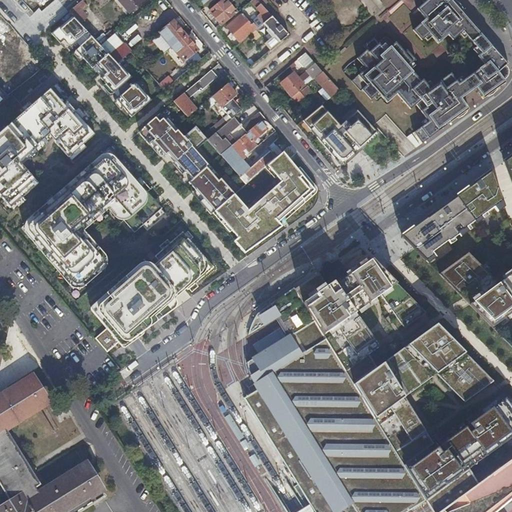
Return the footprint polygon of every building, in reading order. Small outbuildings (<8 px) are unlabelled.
[(119,0),(129,12),(143,0),(119,0)] [(222,0),(221,1),(220,0),(213,0),(206,6),(210,11),(209,11),(222,26),(237,13),(226,0),(222,0)] [(272,16),(257,0),(252,0),(250,2),(261,13),(252,22),(251,20),(249,22),(242,14),(226,27),(239,43),(248,35),(248,36),(257,29),(264,23),(272,16)] [(476,27),(451,0),(446,0),(445,1),(444,2),(441,5),(435,0),(426,0),(417,9),(426,19),(413,30),(423,40),(425,38),(424,37),(430,31),(433,34),(431,37),(437,43),(449,34),(454,39),(461,32),(460,30),(463,27),(468,34),(482,52),(478,55),(484,63),(459,83),(451,72),(432,86),(434,88),(430,91),(425,84),(426,83),(423,79),(420,82),(415,76),(410,80),(406,75),(409,72),(405,68),(411,63),(412,63),(416,59),(407,49),(404,51),(396,42),(388,48),(389,50),(386,53),(380,47),(381,46),(374,37),(363,46),(366,50),(357,58),(361,63),(362,62),(367,68),(364,71),(363,70),(351,81),(360,91),(362,89),(371,99),(375,95),(375,94),(381,89),(384,93),(382,94),(381,95),(388,103),(399,94),(411,110),(417,105),(428,119),(430,118),(433,122),(427,127),(425,125),(415,133),(422,143),(469,108),(462,98),(458,93),(464,89),(467,93),(476,87),(484,98),(506,82),(498,72),(494,74),(489,67),(503,57),(486,38),(485,39),(475,29),(476,27)] [(72,16),(79,23),(86,16),(81,11),(86,6),(81,1),(69,12),(72,16)] [(52,34),(61,44),(68,38),(73,44),(87,31),(79,23),(72,16),(52,34)] [(289,34),(272,16),(264,23),(265,25),(268,28),(266,30),(269,33),(272,37),(269,40),(265,44),(270,50),(289,34)] [(153,43),(163,55),(172,48),(186,35),(175,22),(161,34),(162,36),(153,43)] [(460,30),(461,32),(465,37),(468,34),(463,27),(460,30)] [(118,98),(132,85),(131,83),(129,85),(126,82),(132,77),(119,62),(117,64),(100,45),(87,31),(73,44),(77,49),(76,51),(92,69),(96,65),(104,75),(101,78),(118,98)] [(424,37),(425,38),(427,40),(431,37),(433,34),(430,31),(424,37)] [(100,45),(117,64),(119,62),(130,52),(114,33),(100,45)] [(184,62),(184,61),(190,68),(198,61),(193,54),(198,50),(186,35),(172,48),(184,62)] [(384,44),(381,46),(380,47),(386,53),(389,50),(388,48),(384,44)] [(298,69),(310,58),(306,53),(293,63),(298,69)] [(508,63),(503,57),(489,67),(494,74),(498,72),(508,63)] [(359,65),(363,70),(364,71),(367,68),(362,62),(361,63),(359,65)] [(413,65),(412,63),(411,63),(405,68),(409,72),(411,71),(415,67),(413,65)] [(315,78),(322,72),(319,67),(309,75),(306,71),(298,78),(294,72),(280,84),(292,97),(299,91),(307,85),(315,78)] [(174,102),(188,117),(196,110),(187,100),(201,88),(201,89),(217,75),(212,69),(174,102)] [(415,76),(411,71),(409,72),(406,75),(410,80),(415,76)] [(332,97),(339,90),(322,72),(315,78),(323,87),(332,97)] [(429,81),(426,83),(425,84),(430,91),(434,88),(432,86),(429,81)] [(116,99),(132,117),(152,100),(136,82),(132,85),(118,98),(116,99)] [(227,84),(211,97),(216,103),(214,104),(219,110),(217,111),(223,118),(227,115),(231,120),(234,117),(242,111),(232,99),(237,95),(227,84)] [(312,91),(307,85),(299,91),(304,97),(312,91)] [(0,133),(0,194),(11,207),(39,183),(19,161),(49,135),(68,157),(95,134),(54,86),(0,133)] [(327,100),(332,97),(323,87),(319,91),(327,100)] [(378,98),(381,95),(382,94),(384,93),(381,89),(375,94),(375,95),(378,98)] [(462,98),(467,93),(464,89),(458,93),(462,98)] [(299,91),(292,97),(297,103),(304,97),(299,91)] [(321,105),(302,121),(339,164),(341,165),(342,165),(344,165),(345,164),(369,143),(366,140),(371,136),(374,139),(379,134),(354,107),(342,118),(345,121),(340,126),(321,105)] [(242,127),(234,117),(231,120),(214,134),(207,140),(221,155),(229,147),(243,135),(264,118),(260,112),(242,127)] [(170,125),(159,113),(141,129),(140,130),(140,131),(140,133),(140,135),(149,145),(153,141),(170,125)] [(424,123),(425,125),(427,127),(433,122),(430,118),(428,119),(424,123)] [(221,155),(232,167),(247,154),(255,147),(251,142),(267,129),(260,121),(243,135),(229,147),(221,155)] [(192,179),(206,167),(209,165),(196,150),(207,140),(203,135),(195,126),(184,136),(178,129),(175,131),(170,125),(153,141),(166,156),(168,153),(185,172),(186,172),(192,179)] [(203,135),(207,140),(214,134),(210,129),(203,135)] [(266,167),(276,158),(278,156),(272,149),(270,151),(266,147),(252,160),(247,154),(232,167),(246,184),(266,167)] [(135,232),(162,208),(109,149),(98,159),(100,161),(92,168),(90,165),(83,172),(85,174),(43,212),(41,209),(25,223),(80,289),(108,264),(79,229),(109,202),(135,232)] [(231,196),(211,214),(245,254),(278,226),(276,223),(287,214),(289,216),(316,192),(283,152),(278,156),(276,158),(266,167),(280,183),(246,213),(231,196)] [(192,179),(189,182),(203,198),(199,202),(211,214),(231,196),(235,194),(221,178),(219,181),(206,167),(192,179)] [(502,200),(491,171),(469,187),(431,214),(432,216),(428,219),(427,217),(401,236),(426,260),(502,200)] [(214,267),(183,232),(156,256),(163,264),(154,272),(146,264),(116,290),(119,293),(99,311),(111,325),(96,338),(107,351),(123,338),(127,343),(177,307),(178,303),(178,300),(176,297),(174,294),(184,284),(188,289),(214,267)] [(511,272),(498,282),(468,252),(439,273),(492,327),(511,311),(511,272)] [(303,302),(353,383),(376,367),(368,354),(379,346),(354,312),(379,294),(399,321),(402,319),(407,325),(425,312),(372,258),(333,281),(335,284),(328,289),(326,286),(303,302)] [(303,302),(326,286),(318,273),(294,289),(303,302)] [(249,394),(243,398),(297,484),(293,486),(306,506),(306,507),(305,508),(308,511),(405,511),(416,506),(425,500),(353,383),(303,302),(294,289),(293,287),(257,313),(251,323),(247,334),(277,316),(289,335),(246,362),(248,373),(251,377),(258,389),(249,394)] [(376,367),(353,383),(404,465),(432,444),(404,394),(435,366),(468,399),(493,380),(436,323),(376,367)] [(0,483),(11,502),(0,508),(0,511),(8,511),(38,493),(34,487),(39,484),(5,429),(48,402),(32,376),(0,396),(0,483)] [(441,453),(474,429),(469,424),(476,419),(480,424),(510,403),(501,394),(432,444),(404,465),(406,468),(437,447),(441,453)] [(425,499),(469,468),(462,460),(511,423),(511,404),(510,403),(480,424),(476,419),(469,424),(474,429),(441,453),(437,447),(406,468),(425,499)] [(511,423),(462,460),(469,468),(511,436),(511,423)] [(469,468),(425,499),(432,511),(497,511),(492,503),(487,506),(483,501),(511,485),(511,458),(478,483),(469,468)] [(78,511),(92,504),(93,504),(89,497),(102,489),(86,463),(38,493),(8,511),(78,511)] [(487,506),(492,503),(511,489),(511,485),(483,501),(487,506)]
